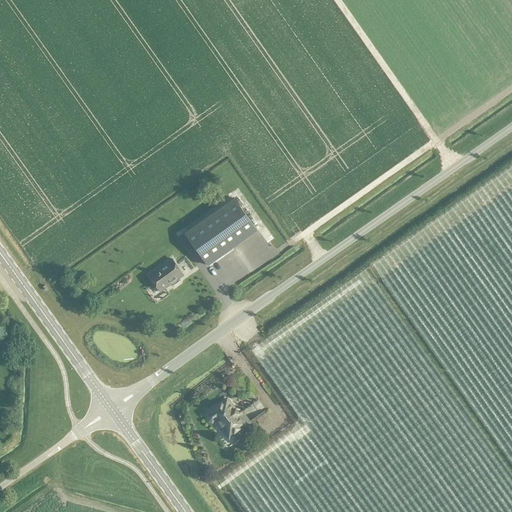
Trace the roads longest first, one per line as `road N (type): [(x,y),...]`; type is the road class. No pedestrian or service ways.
road 1 (unclassified): [(110,409),(511,127)]
road 2 (unknown): [(453,168),(330,0)]
road 3 (secondary): [(110,409),(0,252)]
road 4 (unclassified): [(0,487),(110,409)]
road 5 (secondary): [(184,511),(110,409)]
